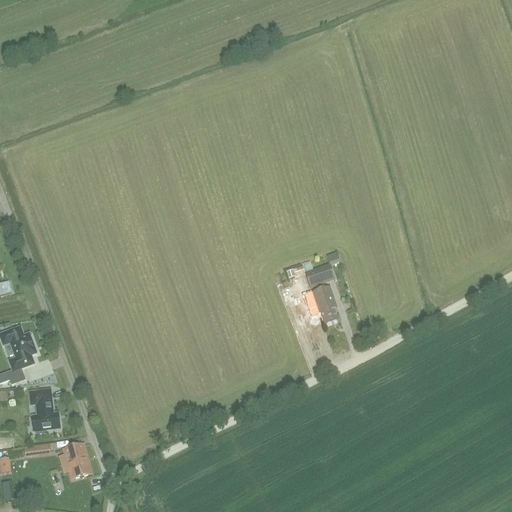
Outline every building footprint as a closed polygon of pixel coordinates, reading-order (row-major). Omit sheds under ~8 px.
[(333,264),(341,261),(339,255),(331,257),(333,264)] [(309,289),(325,284),(334,281),(329,267),(305,275),(309,289)] [(295,278),(295,277),(293,272),(286,274),(288,280),(295,278)] [(9,283),(0,285),(0,297),(12,295),(9,283)] [(311,295),(304,297),(311,318),(318,316),(321,315),(325,327),(338,323),(334,310),(336,310),(332,298),(329,289),(311,295)] [(14,372),(21,370),(34,365),(30,356),(36,354),(32,345),(34,344),(32,337),(30,338),(29,336),(23,338),(20,329),(0,337),(4,346),(11,344),(17,360),(10,363),(14,372)] [(12,387),(16,385),(12,373),(7,374),(12,387)] [(60,430),(59,416),(58,414),(53,415),(51,391),(30,394),(31,407),(35,406),(37,417),(33,418),(35,434),(37,433),(37,436),(46,434),(46,432),(60,430)] [(0,445),(0,453),(14,453),(14,444),(0,445)] [(91,476),(87,461),(83,446),(62,452),(71,482),(91,476)] [(42,455),(41,448),(24,450),(25,457),(42,455)] [(0,457),(1,467),(11,467),(11,457),(0,457)] [(105,475),(92,479),(96,492),(109,488),(105,475)]
